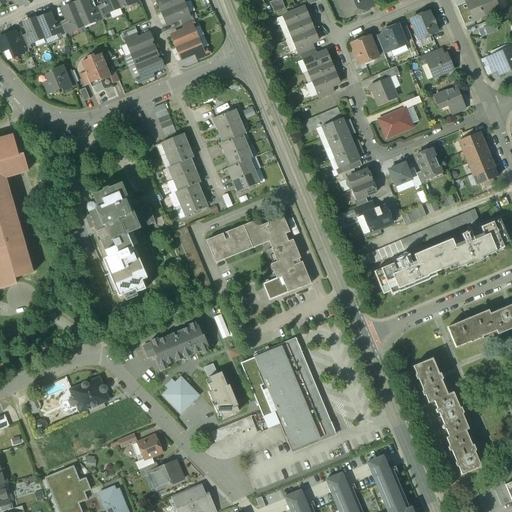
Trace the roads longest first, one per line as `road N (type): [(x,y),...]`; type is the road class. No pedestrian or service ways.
road 1 (unclassified): [(0,392),(96,355),(221,474),(236,500)]
road 2 (residential): [(246,58),(363,339)]
road 3 (residential): [(0,73),(46,120),(66,127),(174,87)]
road 4 (residential): [(363,339),(433,511)]
road 5 (residential): [(363,339),(511,275)]
road 6 (residential): [(375,160),(335,36)]
